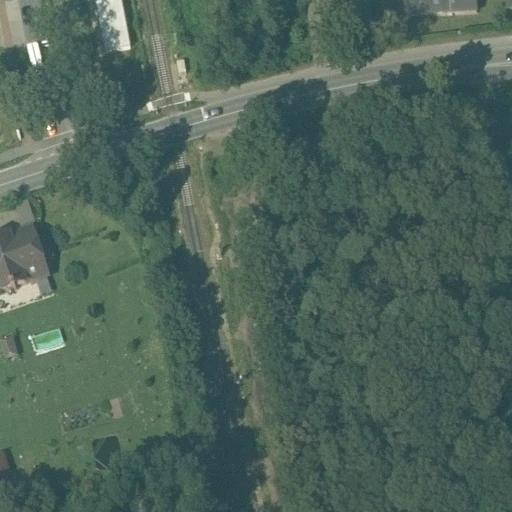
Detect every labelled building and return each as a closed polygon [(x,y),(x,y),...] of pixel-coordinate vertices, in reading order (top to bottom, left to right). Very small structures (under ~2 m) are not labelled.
[(476,0),(410,0),(412,17),(477,14),(476,0)] [(122,2),(96,6),(105,56),(131,51),(122,2)] [(22,231),(39,226),(32,205),(15,210),(22,231)] [(9,240),(0,242),(0,294),(47,279),(33,235),(32,232),(30,233),(30,234),(10,240),(9,240)] [(20,341),(8,341),(8,357),(20,357),(20,341)] [(3,457),(0,457),(0,499),(14,495),(3,457)]
